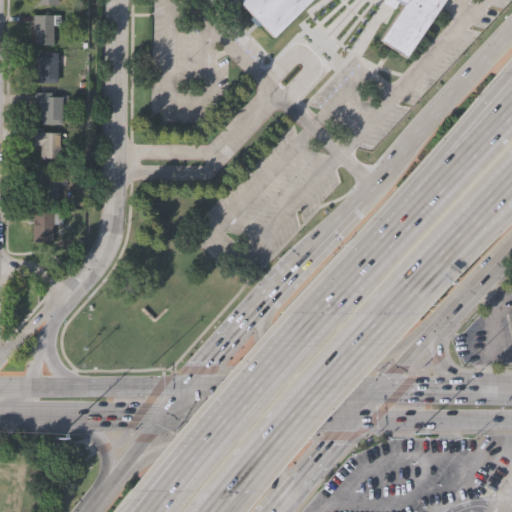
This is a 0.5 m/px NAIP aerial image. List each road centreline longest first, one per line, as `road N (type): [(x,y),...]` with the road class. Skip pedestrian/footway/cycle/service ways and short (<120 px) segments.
road 1 (tertiary): [(119,0),(120,242),(61,308)]
road 2 (motorway): [(189,502),(392,273)]
road 3 (motorway): [(208,511),(407,285)]
road 4 (motorway): [(342,288),(150,511)]
road 5 (motorway): [(353,300),(169,511)]
road 6 (motorway): [(511,130),(353,300)]
road 7 (secondary): [(511,26),(357,196)]
road 8 (secondary): [(266,295),(263,323),(279,351),(373,355),(434,329)]
road 9 (secondary): [(266,511),(276,481),(270,461),(178,448),(128,460)]
road 10 (secondary): [(381,387),(186,388)]
road 11 (secondary): [(163,416),(352,420)]
road 12 (motorway): [(392,273),(511,143)]
road 13 (secondary): [(352,420),(511,420)]
road 14 (motorway): [(511,87),(423,201)]
road 15 (motorway): [(511,106),(423,201)]
road 16 (secondary): [(266,295),(186,388)]
